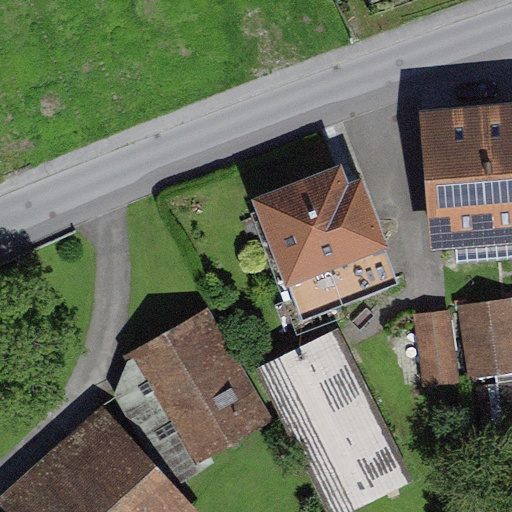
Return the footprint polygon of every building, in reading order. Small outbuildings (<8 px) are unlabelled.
[(511,100),(419,110),(432,249),(511,242),(511,100)] [(341,162),(252,198),(286,286),(292,284),(305,321),(404,283),(389,247),(393,245),(362,176),(350,181),(341,162)] [(511,298),(470,303),(478,380),(511,374),(511,298)] [(214,306),(129,355),(132,361),(120,395),(160,462),(182,487),(230,450),(282,419),(214,306)] [(464,311),(425,314),(431,385),(469,382),(464,311)] [(353,511),(413,483),(335,329),(260,368),(332,511),(353,511)] [(203,511),(106,404),(1,500),(9,510),(7,511),(203,511)]
